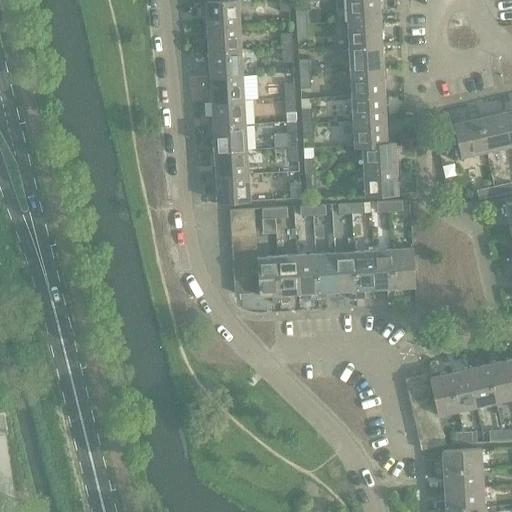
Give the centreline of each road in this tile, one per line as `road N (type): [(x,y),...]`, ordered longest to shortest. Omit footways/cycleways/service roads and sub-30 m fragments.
road 1 (unclassified): [(160,0),(197,278),(220,317),(343,445),(375,511)]
road 2 (secondary): [(106,511),(43,256),(0,134)]
